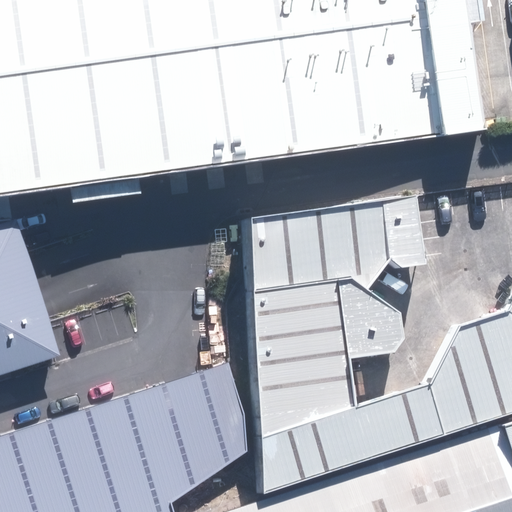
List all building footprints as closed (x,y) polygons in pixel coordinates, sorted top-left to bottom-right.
[(452,0),(0,0),(0,203),(470,147),(452,0)] [(405,194),(246,217),(267,503),(491,435),(511,428),(511,312),(467,318),(435,389),(341,414),(336,365),(388,357),(395,342),(391,316),(361,293),(383,268),(422,264),(405,194)] [(11,232),(0,235),(0,380),(52,365),(11,232)] [(0,511),(163,511),(233,465),(226,371),(124,408),(0,442),(0,511)] [(511,428),(491,435),(511,502),(511,428)] [(238,511),(511,511),(511,502),(491,435),(267,503),(238,511)]
